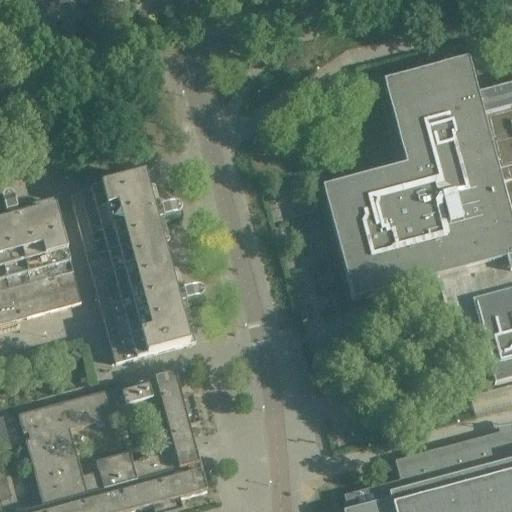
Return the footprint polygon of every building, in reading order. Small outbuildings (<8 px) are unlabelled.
[(511,91),(485,99),(475,64),(467,66),(467,65),(446,71),(390,86),(392,94),(409,157),(413,170),(329,192),(331,200),(337,221),(360,305),(367,303),(388,297),(443,282),(452,315),(461,312),(470,347),(488,342),(501,389),(511,386),(511,91)] [(195,346),(165,232),(153,188),(147,189),(144,178),(90,192),(94,204),(73,210),(115,367),(195,346)] [(56,209),(54,201),(17,211),(13,198),(2,201),(8,221),(56,209)] [(0,328),(81,307),(57,219),(55,213),(0,227),(0,328)] [(199,426),(192,398),(181,401),(175,376),(154,382),(155,387),(179,473),(199,467),(196,454),(189,429),(199,426)] [(29,443),(25,444),(43,509),(56,506),(57,511),(59,511),(197,475),(201,474),(199,467),(179,473),(155,387),(133,393),(131,388),(18,418),(23,437),(27,436),(29,443)] [(4,419),(0,419),(0,445),(9,444),(4,419)] [(511,511),(511,432),(500,436),(394,464),(400,483),(343,499),(346,511),(511,511)] [(141,511),(152,509),(152,511),(182,511),(179,502),(206,494),(201,474),(197,475),(59,511),(141,511)]
